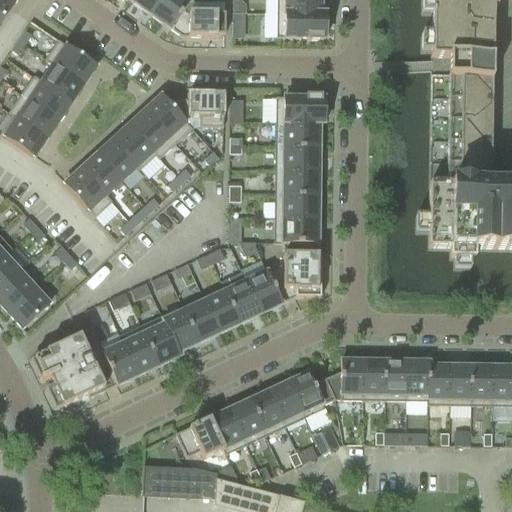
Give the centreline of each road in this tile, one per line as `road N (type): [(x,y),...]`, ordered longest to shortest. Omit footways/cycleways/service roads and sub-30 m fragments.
road 1 (residential): [(33,461),(350,321)]
road 2 (residential): [(351,72),(172,68),(70,0)]
road 3 (residential): [(350,321),(351,72)]
road 4 (residential): [(511,329),(350,321)]
